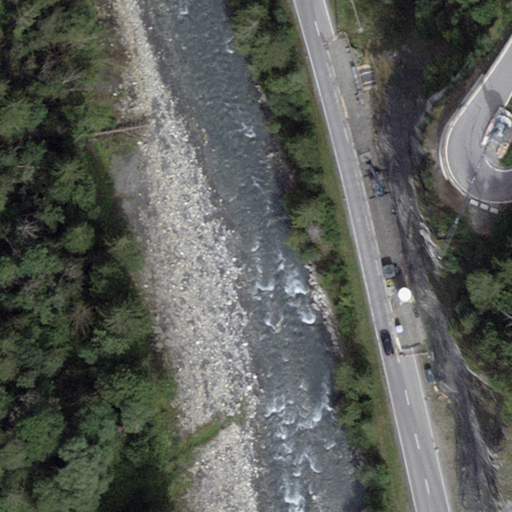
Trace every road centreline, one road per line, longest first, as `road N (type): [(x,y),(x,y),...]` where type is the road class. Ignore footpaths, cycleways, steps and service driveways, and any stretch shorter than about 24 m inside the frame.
road 1 (secondary): [(303,0),(433,511)]
road 2 (unclassified): [(511,183),(487,186),(468,160),(475,124),(511,62)]
